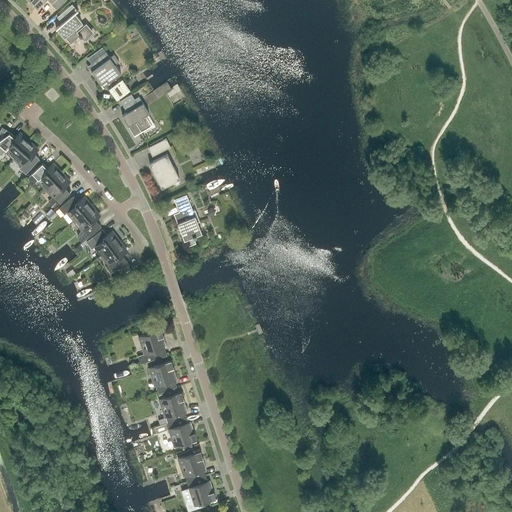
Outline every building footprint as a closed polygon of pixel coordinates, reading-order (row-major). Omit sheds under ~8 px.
[(29,0),(38,8),(45,0),(48,0),(57,9),(65,1),(63,0),(29,0)] [(77,10),(72,4),(57,17),(62,23),(56,28),(56,29),(57,28),(71,44),(80,36),(81,38),(82,37),(84,40),(93,33),(86,24),(84,26),(81,22),(82,22),(74,13),(78,10),(78,9),(77,10)] [(106,52),(92,62),(96,68),(91,71),(101,84),(106,80),(108,82),(121,73),(115,65),(119,62),(114,55),(110,58),(106,52)] [(118,101),(135,91),(127,79),(111,89),(118,101)] [(152,101),(162,95),(159,89),(148,95),(152,101)] [(149,113),(139,96),(135,99),(132,93),(121,100),(124,105),(123,106),(127,113),(122,116),(135,136),(152,125),(146,115),(149,113)] [(14,158),(29,141),(19,133),(15,137),(6,129),(0,141),(0,153),(1,155),(5,150),(14,158)] [(148,148),(153,156),(170,147),(166,139),(148,148)] [(38,150),(29,141),(14,158),(22,166),(21,167),(27,172),(40,159),(34,154),(38,150)] [(167,154),(150,163),(162,187),(180,178),(167,154)] [(45,188),(61,173),(52,163),(48,168),(43,162),(26,179),(29,182),(32,185),(36,182),(37,180),(45,188)] [(70,182),(61,173),(45,188),(53,196),(55,195),(61,201),(71,191),(66,186),(70,182)] [(179,211),(174,214),(179,226),(181,225),(189,246),(196,243),(194,238),(197,237),(196,235),(202,233),(200,227),(198,222),(200,221),(195,209),(193,210),(188,198),(187,194),(174,199),(176,202),(179,211)] [(75,221),(92,206),(83,197),(79,200),(74,195),(59,208),(64,214),(67,212),(75,221)] [(100,216),(92,206),(75,221),(82,230),(84,232),(78,237),(82,242),(101,227),(95,220),(100,216)] [(57,214),(53,211),(49,215),(48,215),(51,219),(57,214)] [(102,255),(119,241),(112,231),(107,235),(103,229),(87,241),(92,249),(95,246),(102,255)] [(127,252),(119,241),(102,255),(108,264),(106,266),(111,273),(122,268),(129,265),(130,265),(122,255),(127,252)] [(167,347),(161,329),(140,336),(146,353),(138,356),(141,364),(164,356),(161,349),(167,347)] [(171,360),(150,367),(158,393),(164,391),(174,388),(172,380),(177,378),(171,360)] [(166,397),(160,399),(168,422),(168,423),(184,417),(182,412),(187,410),(181,392),(176,394),(174,388),(164,391),(166,397)] [(160,425),(155,427),(157,433),(168,429),(170,429),(176,446),(197,439),(191,421),(185,423),(184,417),(168,423),(168,422),(166,423),(160,425)] [(200,451),(179,458),(187,481),(203,476),(201,471),(206,469),(200,451)] [(189,487),(180,490),(187,511),(206,506),(205,502),(216,498),(210,480),(204,482),(203,476),(187,481),(189,487)]
